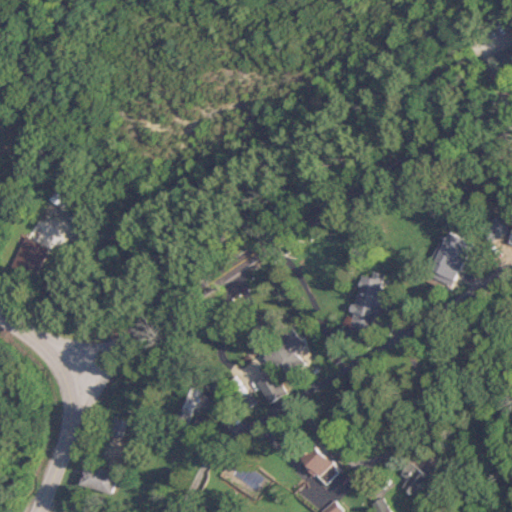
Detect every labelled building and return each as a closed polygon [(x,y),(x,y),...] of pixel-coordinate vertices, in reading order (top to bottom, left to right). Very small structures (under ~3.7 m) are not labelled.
[(494,74),(511,65),(511,45),(487,58),(494,74)] [(492,239),(508,230),(501,217),(485,225),(492,239)] [(473,242),(445,229),(424,274),(452,287),(473,242)] [(13,267),(38,278),(52,247),(23,234),(19,243),(23,245),(13,267)] [(375,309),(395,313),(399,295),(358,287),(350,328),(371,332),(375,309)] [(266,355),(288,379),(306,363),(297,353),(305,345),(292,331),(266,355)] [(327,353),(335,365),(352,354),(344,342),(327,353)] [(273,402),(287,390),(272,372),(258,384),(273,402)] [(200,390),(192,387),(176,425),(184,429),(200,390)] [(119,437),(125,420),(112,415),(106,432),(119,437)] [(335,462),(321,450),(307,465),(322,478),(335,462)] [(117,473),(87,463),(80,484),(111,494),(117,473)] [(409,479),(404,487),(429,500),(440,479),(409,463),(402,476),(409,479)] [(379,511),(393,511),(383,496),(373,503),(379,511)] [(341,511),(344,509),(335,499),(323,511),(324,511),(341,511)]
